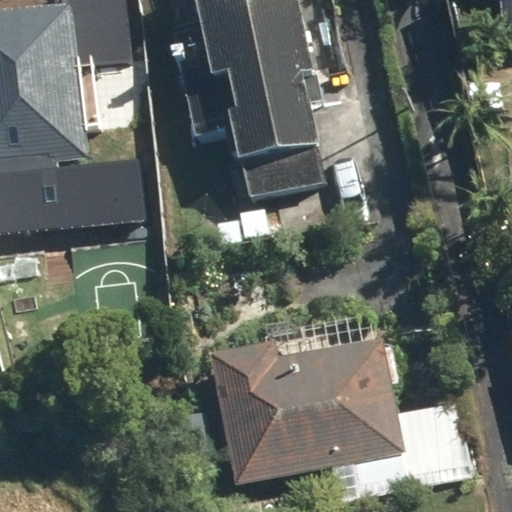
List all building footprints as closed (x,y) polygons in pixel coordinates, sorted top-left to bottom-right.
[(333,156),(303,3),(258,11),(256,0),(203,0),(210,33),(180,39),(200,148),(239,141),(245,173),(333,156)] [(511,0),(502,0),(507,52),(511,51),(511,0)] [(77,15),(0,22),(0,176),(91,168),(77,15)] [(137,85),(131,17),(84,21),(90,89),(137,85)] [(150,222),(146,178),(102,182),(106,226),(150,222)] [(391,320),(214,347),(237,498),(414,472),(391,320)]
